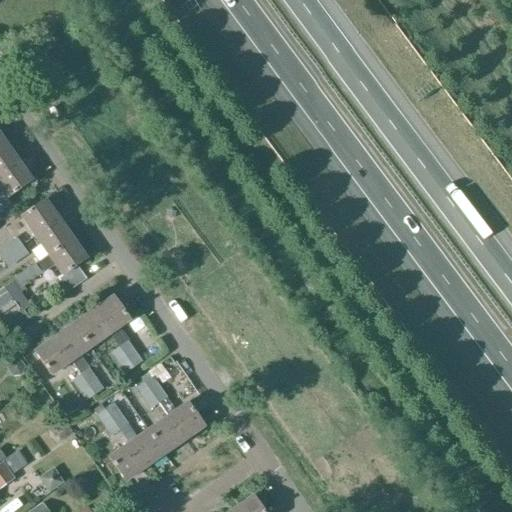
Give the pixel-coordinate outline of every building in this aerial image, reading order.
[(0,174),(18,162),(4,143),(0,145),(0,174)] [(18,162),(0,174),(0,187),(8,199),(32,182),(18,162)] [(45,201),(20,218),(34,238),(59,221),(45,201)] [(59,221),(34,238),(48,257),(72,240),(59,221)] [(16,238),(0,249),(0,259),(1,261),(3,260),(22,247),(16,238)] [(48,257),(37,265),(42,272),(43,274),(54,266),(61,276),(86,260),(72,240),(48,257)] [(22,247),(3,260),(8,267),(28,253),(23,246),(22,247)] [(37,265),(16,279),(21,287),(42,272),(37,265)] [(2,288),(0,289),(0,322),(1,324),(19,312),(2,288)] [(112,297),(93,311),(110,335),(130,321),(112,297)] [(73,325),(90,349),(110,335),(93,311),(73,325)] [(54,338),(71,362),(90,349),(73,325),(54,338)] [(54,338),(34,352),(51,376),(71,362),(54,338)] [(133,368),(142,362),(128,342),(118,348),(133,368)] [(112,353),(126,373),(133,368),(118,348),(112,353)] [(94,395),(102,390),(88,370),(80,376),(94,395)] [(73,381),(87,400),(94,395),(80,376),(73,381)] [(157,404),(167,417),(184,442),(204,428),(187,403),(176,411),(154,379),(145,385),(157,404)] [(157,404),(145,385),(139,389),(151,408),(157,404)] [(106,412),(119,431),(127,425),(114,407),(106,412)] [(106,412),(99,417),(112,436),(119,431),(106,412)] [(165,455),(184,442),(167,417),(148,431),(165,455)] [(127,425),(119,431),(128,445),(145,469),(165,455),(148,431),(136,439),(127,425)] [(128,445),(109,459),(125,483),(145,469),(128,445)] [(0,489),(12,481),(1,465),(0,465),(0,489)] [(122,506),(125,511),(135,511),(147,504),(140,493),(122,506)] [(262,511),(252,497),(234,509),(235,511),(262,511)] [(49,511),(44,503),(29,511),(49,511)]
